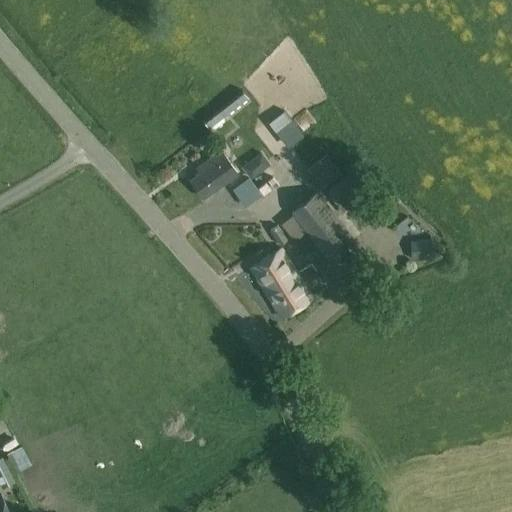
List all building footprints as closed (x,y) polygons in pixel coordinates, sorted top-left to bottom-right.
[(208,127),(246,96),(241,90),(203,120),(208,127)] [(305,164),(323,185),(341,170),(323,149),(305,164)] [(190,180),(202,197),(237,173),(221,151),(197,168),(201,173),(190,180)] [(232,182),(245,205),(262,196),(248,172),(232,182)] [(340,181),(326,191),(342,212),(355,201),(340,181)] [(309,235),(335,215),(316,191),(291,211),(309,235)] [(353,239),(335,215),(309,235),(328,258),(353,239)] [(267,231),(277,246),(284,241),(275,226),(267,231)] [(306,237),(300,242),(308,251),(314,246),(306,237)] [(431,239),(419,240),(420,258),(432,258),(431,239)] [(312,297),(280,247),(249,266),(281,317),(312,297)] [(325,260),(315,270),(329,286),(340,276),(325,260)] [(0,511),(9,511),(0,492),(0,511)]
